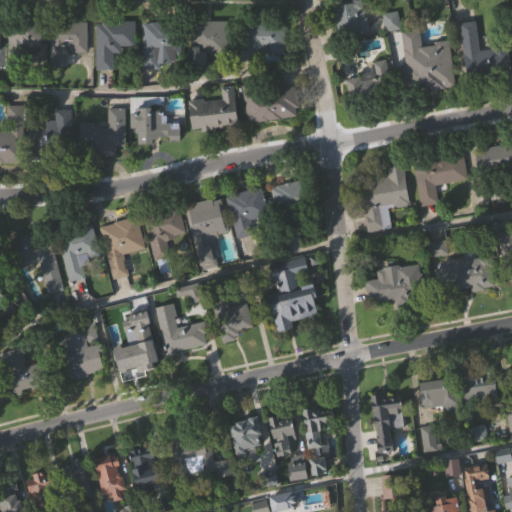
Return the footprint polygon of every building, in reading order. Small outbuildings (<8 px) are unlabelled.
[(355,0),(361,0),(369,30),(338,36),(332,4),(355,0)] [(22,68),(6,69),(5,21),(39,20),(40,46),(33,46),(33,51),(22,51),(22,68)] [(99,69),(95,69),(95,23),(100,23),(100,20),(134,20),(134,45),(122,45),(122,52),(113,52),(113,69),(99,69)] [(206,66),(190,66),(189,20),(226,20),(226,53),(207,54),(207,66),(206,66)] [(86,21),(86,53),(71,53),(71,46),(65,46),(65,65),(49,65),(49,21),(86,21)] [(284,21),(284,53),(269,53),(269,50),(256,50),(256,60),(239,60),(239,21),(284,21)] [(180,23),(180,55),(165,55),(166,52),(159,52),(159,69),(142,69),(142,24),(180,23)] [(475,23),(479,52),(490,50),(489,44),(506,41),(511,76),(467,82),(458,26),(475,23)] [(370,58),(365,26),(336,31),(341,63),(370,58)] [(385,41),(388,59),(403,56),(400,39),(385,41)] [(448,45),(455,86),(441,89),(440,86),(416,89),(415,82),(410,83),(409,73),(413,73),(409,47),(421,45),(423,59),(435,57),(434,47),(448,45)] [(232,48),(194,49),(194,95),(210,94),(210,82),(233,82),(232,48)] [(467,103),(511,99),(511,81),(511,76),(481,78),(478,48),(463,49),(467,103)] [(99,97),(117,97),(116,81),(124,81),(124,73),(138,73),(138,49),(98,50),(99,97)] [(145,50),(146,96),(163,96),(163,91),(178,91),(178,83),(184,83),(184,72),(173,72),(172,49),(145,50)] [(71,93),(70,80),(90,80),(89,50),(52,51),(53,93),(71,93)] [(287,81),(288,52),(245,51),(244,87),(259,88),(259,78),(273,78),(272,81),(287,81)] [(20,84),(20,74),(46,73),(46,54),(11,55),(11,85),(20,84)] [(358,76),(359,81),(370,79),(374,94),(349,100),(345,79),(358,76)] [(256,82),(258,92),(295,86),(298,107),(295,108),(296,115),(247,124),(241,85),(256,82)] [(233,85),(237,124),(213,127),(214,130),(200,131),(200,127),(190,128),(187,100),(202,98),(202,101),(222,99),(220,87),(233,85)] [(348,105),(351,126),(394,119),(389,87),(374,89),(376,101),(348,105)] [(22,105),(22,108),(26,108),(26,119),(22,119),(22,128),(26,128),(26,163),(0,162),(0,131),(10,131),(10,124),(5,121),(6,105),(22,105)] [(175,105),(175,109),(181,109),(181,118),(166,118),(166,122),(178,122),(178,140),(166,139),(166,136),(158,136),(158,139),(151,138),(151,143),(136,143),(137,132),(134,132),(134,127),(129,127),(129,112),(133,112),(134,106),(154,106),(154,111),(159,111),(159,105),(175,105)] [(125,109),(124,146),(115,146),(115,156),(78,155),(79,122),(94,122),(94,126),(107,127),(107,108),(125,109)] [(54,161),(28,160),(29,129),(54,129),(54,109),(71,109),(70,153),(55,153),(54,161)] [(241,154),(237,113),(224,114),(225,126),(192,129),(194,156),(203,156),(203,158),(241,154)] [(250,151),(301,143),(297,113),(246,121),(250,151)] [(0,190),(26,190),(25,132),(10,133),(10,148),(14,148),(14,158),(0,158),(0,190)] [(184,168),(184,142),(155,143),(155,135),(133,135),(134,157),(141,157),(141,168),(184,168)] [(81,150),(82,182),(119,182),(119,174),(127,174),(127,136),(110,136),(110,154),(97,155),(97,150),(81,150)] [(74,137),(58,137),(58,148),(48,148),(48,156),(33,157),(33,186),(54,186),(54,175),(62,175),(62,161),(74,161),(74,137)] [(511,141),(511,166),(494,170),(499,198),(490,199),(485,174),(476,176),(472,154),(482,152),(481,148),(511,141)] [(462,153),(467,178),(437,184),(440,203),(420,207),(412,162),(430,159),(430,156),(447,153),(447,156),(462,153)] [(409,205),(387,208),(391,227),(367,232),(362,208),(361,188),(371,187),(370,179),(379,178),(379,174),(387,173),(386,168),(402,165),(409,205)] [(511,172),(466,179),(468,191),(478,190),(479,198),(511,193),(511,172)] [(304,180),(310,205),(292,209),(296,224),(280,228),(270,188),(275,187),(275,186),(298,180),(298,181),(304,180)] [(422,233),(441,231),(438,211),(470,207),(466,182),(416,189),(422,233)] [(261,187),(268,215),(250,220),(253,234),(236,238),(225,197),(253,188),(254,189),(261,187)] [(370,259),(394,255),(391,236),(413,232),(407,192),(389,195),(391,204),(372,207),(373,215),(364,216),(370,259)] [(211,198),(212,201),(219,199),(228,231),(216,234),(217,238),(213,239),(215,247),(212,248),(215,259),(199,264),(183,208),(192,206),(191,203),(211,198)] [(158,260),(154,261),(142,216),(178,207),(184,232),(173,235),(174,239),(166,242),(169,251),(164,253),(165,258),(158,260)] [(304,231),(301,209),(273,213),(277,236),(304,231)] [(228,223),(239,266),(258,261),(254,246),(271,242),(264,214),(228,223)] [(128,275),(112,279),(99,227),(136,216),(144,248),(123,254),(128,275)] [(83,277),(69,281),(54,232),(90,222),(98,249),(79,255),(85,277),(83,277)] [(202,297),(221,293),(215,264),(232,260),(224,224),(188,232),(202,297)] [(45,229),(63,289),(47,294),(38,261),(20,266),(13,240),(18,239),(17,237),(45,229)] [(511,230),(511,281),(511,282),(509,269),(510,269),(507,248),(502,249),(499,233),(511,230)] [(157,287),(174,283),(170,266),(189,262),(183,238),(147,247),(157,287)] [(114,306),(131,303),(127,280),(148,276),(141,244),(103,252),(114,306)] [(71,309),(89,305),(84,286),(102,281),(95,254),(60,262),(71,309)] [(293,275),(294,279),(288,281),(290,290),(315,284),(318,298),(315,299),(318,315),(305,318),(305,315),(289,319),(291,330),(276,334),(271,316),(269,316),(264,293),(274,291),(273,286),(280,285),(280,282),(276,279),(264,282),(260,266),(304,255),(308,272),(293,275)] [(489,255),(494,285),(484,287),(484,290),(471,292),(470,287),(457,289),(456,286),(437,289),(434,268),(444,267),(443,260),(462,256),(463,260),(489,255)] [(511,284),(511,259),(500,262),(503,285),(511,284)] [(43,289),(50,321),(66,317),(55,266),(40,269),(38,260),(16,265),(23,293),(43,289)] [(420,263),(425,294),(409,297),(410,303),(395,305),(394,300),(367,302),(364,281),(377,279),(375,270),(382,269),(382,267),(398,264),(399,267),(420,263)] [(437,295),(440,318),(473,314),(474,318),(497,315),(493,282),(447,287),(448,294),(437,295)] [(271,292),(275,310),(279,309),(281,318),(269,321),(278,359),(296,355),(294,348),(320,342),(317,325),(319,325),(316,311),(301,315),(298,302),(311,299),(308,284),(271,292)] [(371,331),(397,327),(398,333),(416,331),(415,322),(427,320),(422,290),(379,296),(380,306),(367,307),(371,331)] [(224,292),(228,307),(246,302),(252,327),(233,332),(235,339),(222,342),(210,295),(224,292)] [(0,293),(8,300),(0,310),(0,293)] [(174,316),(176,327),(204,321),(206,332),(203,333),(206,344),(166,354),(154,307),(172,303),(175,316),(174,316)] [(191,329),(203,326),(199,311),(187,313),(191,329)] [(130,315),(131,318),(135,317),(139,331),(145,330),(154,361),(119,370),(110,339),(115,338),(111,323),(114,322),(114,320),(130,315)] [(87,376),(74,379),(73,378),(68,379),(62,353),(69,351),(65,333),(79,330),(78,324),(92,321),(101,356),(99,356),(102,369),(86,373),(87,376)] [(231,334),(229,325),(215,329),(223,363),(258,355),(252,329),(231,334)] [(168,381),(210,372),(205,349),(182,354),(177,330),(159,334),(168,381)] [(153,388),(146,342),(114,347),(121,393),(153,388)] [(0,352),(20,347),(25,366),(41,362),(47,385),(34,389),(35,394),(14,400),(13,395),(6,397),(0,373),(0,352)] [(68,359),(72,378),(68,379),(74,406),(107,398),(100,370),(102,369),(97,351),(68,359)] [(468,374),(469,378),(494,375),(498,403),(477,406),(476,397),(463,399),(460,375),(468,374)] [(16,423),(26,421),(26,418),(44,414),(38,391),(29,393),(25,375),(5,380),(16,423)] [(451,378),(453,392),(455,392),(457,408),(442,411),(441,406),(422,408),(419,382),(451,378)] [(380,393),(380,398),(398,396),(400,414),(383,417),(384,423),(387,423),(389,434),(387,434),(388,441),(376,443),(370,394),(380,393)] [(497,403),(466,404),(467,426),(498,425),(497,403)] [(422,408),(424,435),(444,433),(444,437),(459,436),(457,405),(422,408)] [(311,407),(311,410),(318,409),(319,411),(331,409),(334,429),(318,431),(321,447),(307,449),(300,409),(311,407)] [(290,414),(295,439),(292,440),(294,450),(289,451),(290,454),(275,457),(266,418),(290,414)] [(255,416),(260,434),(257,435),(259,445),(251,447),(252,449),(234,454),(227,426),(234,424),(234,422),(244,419),(245,420),(247,420),(246,418),(255,416)] [(375,424),(380,478),(395,476),(393,455),(407,453),(403,421),(375,424)] [(182,435),(183,441),(201,437),(204,446),(210,445),(214,462),(228,459),(231,474),(213,478),(212,471),(175,479),(173,468),(175,468),(168,438),(182,435)] [(309,475),(325,474),(323,452),(336,451),(335,437),(323,438),(323,435),(306,436),(309,475)] [(265,463),(260,444),(232,450),(238,479),(263,474),(261,463),(265,463)] [(152,448),(154,457),(151,458),(153,468),(157,467),(162,489),(141,494),(139,486),(136,487),(128,451),(152,448)] [(423,454),(425,479),(440,478),(438,452),(423,454)] [(302,453),(306,479),(289,481),(287,465),(294,464),(292,454),(302,453)] [(109,454),(110,457),(117,456),(119,465),(115,466),(117,473),(118,473),(119,476),(122,476),(125,489),(120,490),(122,500),(113,502),(111,493),(101,495),(93,458),(109,454)] [(83,474),(86,484),(89,483),(92,496),(84,498),(87,507),(70,511),(58,468),(73,464),(72,459),(79,457),(83,474)] [(481,480),(483,488),(485,487),(487,499),(479,501),(481,507),(485,506),(486,511),(494,509),(494,511),(471,511),(469,511),(466,498),(468,498),(463,478),(465,478),(463,467),(486,463),(489,478),(481,480)] [(175,474),(181,504),(208,499),(209,507),(234,502),(231,486),(217,488),(213,467),(175,474)] [(32,511),(23,476),(49,469),(53,487),(49,488),(55,509),(46,511),(32,511)] [(385,499),(385,511),(380,511),(379,495),(382,495),(380,475),(399,474),(401,498),(385,499)] [(511,488),(511,493),(511,474),(497,476),(499,490),(511,488)] [(511,474),(511,509),(505,510),(503,495),(509,494),(505,476),(511,474)] [(13,491),(16,501),(19,501),(22,511),(0,511),(0,482),(13,479),(16,490),(13,491)] [(127,511),(120,480),(97,486),(103,511),(127,511)] [(292,508),(309,506),(307,481),(290,483),(292,508)] [(314,502),(329,500),(326,483),(312,486),(314,502)] [(463,501),(462,485),(447,486),(448,502),(463,501)] [(445,495),(446,498),(456,497),(458,511),(427,511),(427,508),(436,506),(434,497),(445,495)]
